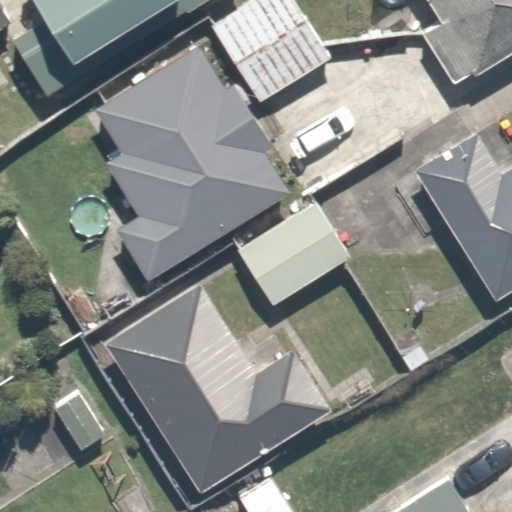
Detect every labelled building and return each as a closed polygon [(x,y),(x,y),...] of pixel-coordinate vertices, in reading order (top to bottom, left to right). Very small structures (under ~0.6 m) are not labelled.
[(20,0),(26,12),(0,28),(0,34),(35,90),(180,0),(20,0)] [(299,0),(233,0),(203,19),(252,95),(329,46),(299,0)] [(511,0),(422,0),(431,14),(408,29),(444,84),(511,39),(511,0)] [(222,72),(211,79),(182,32),(79,97),(111,150),(95,160),(130,217),(110,229),(138,274),(278,187),(250,142),(261,135),(222,72)] [(457,129),(403,162),(483,292),(511,274),(511,156),(484,174),(457,129)] [(302,190),(225,240),(264,301),(341,251),(302,190)] [(182,278),(89,339),(187,490),(320,403),(276,336),(237,361),(182,278)] [(288,511),(292,510),(265,465),(225,490),(238,511),(288,511)] [(465,511),(441,471),(376,510),(377,511),(465,511)]
